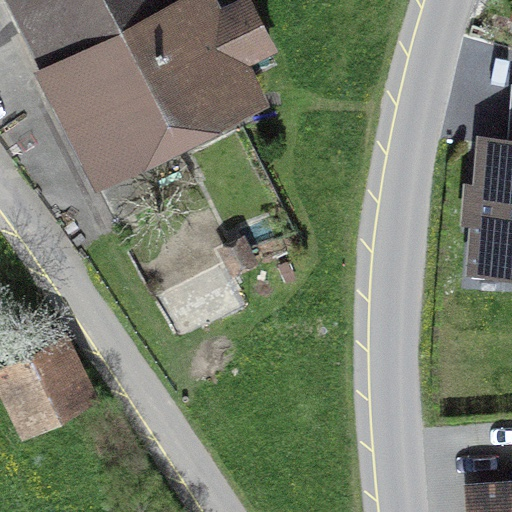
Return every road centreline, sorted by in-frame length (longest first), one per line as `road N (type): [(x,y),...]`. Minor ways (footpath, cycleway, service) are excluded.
road 1 (unclassified): [(396,511),(388,323),(409,144),(450,0)]
road 2 (unclassified): [(0,188),(215,511)]
